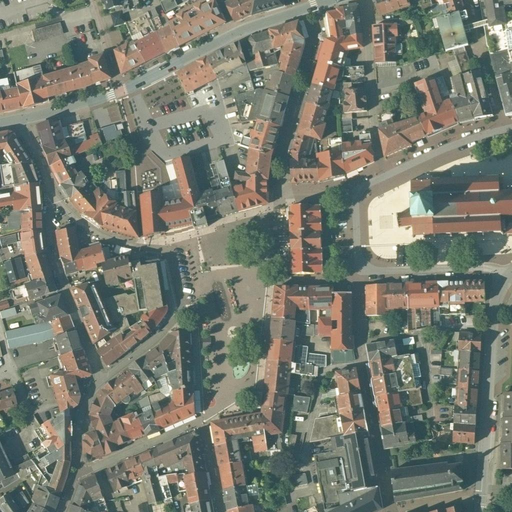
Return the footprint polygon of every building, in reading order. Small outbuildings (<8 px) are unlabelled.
[(104,0),(107,9),(115,7),(121,6),(119,0),(104,0)] [(127,0),(119,0),(121,6),(115,7),(116,12),(121,11),(122,14),(129,11),(126,3),(128,2),(127,0)] [(161,0),(167,11),(179,6),(176,0),(161,0)] [(231,0),(225,3),(234,23),(252,14),(245,0),(231,0)] [(245,0),(252,14),(253,15),(282,6),(280,0),(245,0)] [(395,0),(375,0),(381,15),(399,9),(395,0)] [(407,0),(395,0),(399,9),(409,6),(407,0)] [(459,0),(444,4),(448,17),(464,12),(460,0),(459,0)] [(511,0),(485,0),(487,8),(481,9),(483,20),(504,16),(502,6),(511,4),(511,0)] [(196,11),(184,17),(195,38),(225,23),(214,2),(201,8),(200,6),(195,8),(196,11)] [(348,8),(343,9),(347,37),(361,35),(358,6),(356,6),(355,5),(347,6),(348,8)] [(327,14),(332,39),(347,37),(343,9),(337,10),(337,12),(327,14)] [(121,11),(116,12),(110,14),(114,27),(125,24),(122,14),(121,11)] [(445,52),(452,50),(464,47),(468,46),(460,21),(467,20),(464,12),(448,17),(436,20),(445,52)] [(125,24),(133,42),(135,45),(156,34),(150,20),(147,13),(125,24)] [(178,19),(169,24),(179,46),(195,38),(184,17),(183,14),(177,17),(178,19)] [(511,14),(504,16),(483,20),(486,41),(490,56),(508,51),(511,50),(511,14)] [(403,19),(399,19),(400,26),(413,23),(410,16),(403,19)] [(158,17),(150,20),(156,34),(162,31),(160,28),(163,27),(158,17)] [(298,22),(269,31),(269,32),(273,48),(273,49),(284,45),(284,46),(279,63),(282,64),(280,72),(279,73),(293,78),(303,40),(302,39),(303,39),(298,22)] [(60,23),(31,31),(34,42),(62,34),(60,23)] [(162,31),(156,34),(165,53),(179,46),(169,24),(169,23),(163,27),(160,28),(162,31)] [(396,25),(373,26),(374,46),(394,45),(394,36),(397,36),(396,25)] [(273,48),(269,32),(251,37),(249,41),(253,55),(265,51),(273,48)] [(156,34),(135,45),(145,63),(165,53),(156,34)] [(326,40),(320,62),(339,67),(342,67),(347,50),(362,48),(361,35),(347,37),(332,39),(326,40)] [(415,38),(407,41),(409,49),(417,47),(415,38)] [(133,42),(115,52),(122,75),(145,63),(135,45),(133,42)] [(207,59),(216,79),(234,70),(245,64),(239,43),(207,59)] [(394,45),(374,46),(375,63),(395,62),(394,45)] [(269,66),(268,66),(269,71),(278,68),(273,49),(273,48),(265,51),(269,66)] [(265,51),(253,55),(258,69),(268,66),(269,66),(265,51)] [(454,55),(456,60),(467,57),(466,51),(465,52),(454,55)] [(508,51),(490,56),(496,76),(511,73),(511,72),(509,61),(510,61),(508,51)] [(424,57),(416,60),(420,70),(438,65),(435,54),(424,57)] [(90,64),(74,69),(80,89),(110,79),(103,55),(89,60),(90,64)] [(456,60),(458,66),(469,63),(468,57),(467,57),(456,60)] [(197,64),(176,74),(186,94),(213,81),(216,79),(207,59),(203,61),(198,64),(197,64)] [(320,62),(313,85),(332,90),(339,93),(339,91),(339,84),(335,83),(336,77),(364,76),(363,67),(342,67),(339,67),(320,62)] [(458,66),(462,76),(472,73),(470,62),(469,63),(458,66)] [(248,73),(245,64),(234,70),(236,74),(240,72),(242,76),(248,73)] [(12,73),(15,85),(25,82),(24,78),(36,75),(37,79),(42,78),(40,71),(36,72),(35,67),(12,73)] [(80,89),(74,69),(42,78),(46,98),(80,89)] [(472,73),(462,76),(474,119),(485,116),(489,117),(492,116),(480,71),(472,73)] [(256,90),(260,89),(263,88),(259,72),(249,75),(254,91),(256,90)] [(279,73),(280,72),(273,74),(271,83),(268,82),(266,91),(288,97),(293,78),(279,73)] [(46,98),(42,78),(37,79),(36,75),(24,78),(25,82),(15,85),(16,90),(20,109),(47,102),(46,98)] [(511,84),(509,85),(507,75),(496,77),(506,115),(511,114),(511,84)] [(453,90),(447,92),(458,124),(474,119),(462,76),(452,78),(454,88),(456,89),(455,91),(453,90)] [(442,77),(425,82),(441,130),(458,124),(447,92),(442,77)] [(0,80),(0,92),(11,90),(8,79),(0,80)] [(425,114),(418,117),(426,137),(441,130),(425,82),(415,85),(421,102),(425,114)] [(313,85),(307,105),(327,110),(332,90),(313,85)] [(406,87),(391,92),(395,101),(410,96),(408,89),(406,87)] [(365,88),(351,89),(344,89),(344,91),(345,101),(342,101),(343,113),(351,112),(367,111),(365,88)] [(260,89),(256,90),(247,122),(256,120),(266,91),(260,89)] [(20,109),(16,90),(11,90),(0,92),(0,104),(2,113),(20,109)] [(254,91),(233,96),(240,123),(247,122),(256,90),(254,91)] [(288,97),(266,91),(256,120),(258,121),(279,127),(288,97)] [(381,102),(385,115),(389,113),(389,114),(393,112),(392,100),(381,102)] [(414,104),(418,117),(425,114),(421,102),(414,104)] [(307,105),(298,134),(309,137),(320,140),(325,125),(323,124),(327,110),(307,105)] [(351,112),(343,113),(339,113),(339,120),(351,120),(351,112)] [(380,116),(381,122),(391,119),(389,114),(389,113),(385,115),(380,116)] [(381,122),(378,123),(378,130),(384,158),(411,146),(410,144),(426,137),(418,117),(394,125),(391,119),(381,122)] [(42,147),(63,141),(59,126),(57,120),(35,126),(42,147)] [(351,120),(339,120),(340,132),(352,132),(351,120)] [(279,127),(258,121),(255,132),(252,131),(251,132),(244,131),(240,146),(250,149),(270,156),(279,127)] [(121,122),(102,128),(106,141),(125,135),(121,122)] [(59,126),(63,141),(84,134),(81,124),(63,129),(59,126)] [(359,142),(342,145),(342,152),(345,175),(373,162),(369,132),(359,133),(359,142)] [(7,133),(0,133),(0,149),(3,149),(6,154),(7,155),(20,147),(12,134),(7,133)] [(292,156),(292,161),(304,160),(304,156),(309,137),(298,134),(292,156)] [(89,139),(90,140),(91,140),(94,148),(100,145),(96,136),(89,139)] [(328,146),(331,146),(342,145),(341,138),(328,139),(328,146)] [(90,140),(79,145),(82,153),(94,148),(91,140),(90,140)] [(42,147),(48,166),(67,159),(69,158),(66,150),(63,141),(42,147)] [(69,158),(73,156),(82,153),(79,145),(66,150),(69,158)] [(331,146),(331,153),(342,152),(342,145),(331,146)] [(7,155),(6,154),(4,156),(8,163),(12,163),(13,166),(30,163),(20,147),(7,155)] [(219,148),(206,152),(210,169),(211,169),(214,177),(215,181),(217,180),(219,180),(222,191),(231,189),(228,178),(219,148)] [(270,156),(250,149),(246,175),(237,174),(237,176),(249,177),(267,180),(270,156)] [(317,155),(317,160),(319,181),(319,183),(345,176),(345,175),(342,152),(331,153),(317,155)] [(201,155),(194,157),(198,169),(205,167),(201,155)] [(69,158),(67,159),(70,165),(76,162),(73,156),(69,158)] [(184,226),(206,221),(198,195),(199,195),(189,157),(172,162),(172,163),(168,164),(166,167),(167,172),(166,175),(168,185),(171,187),(173,186),(174,190),(173,192),(174,196),(174,199),(178,201),(181,200),(182,205),(179,206),(177,210),(181,225),(182,226),(184,226)] [(67,159),(48,166),(59,186),(75,175),(70,165),(67,159)] [(292,161),(290,161),(291,182),(319,181),(317,160),(304,160),(292,161)] [(12,163),(8,163),(0,164),(0,172),(3,187),(13,185),(14,194),(37,190),(30,163),(13,166),(12,163)] [(115,180),(116,188),(126,187),(125,171),(115,172),(115,180)] [(59,186),(68,199),(87,184),(80,172),(75,175),(59,186)] [(236,181),(238,187),(248,184),(249,177),(237,176),(236,181)] [(411,183),(412,213),(413,226),(413,229),(413,235),(411,237),(413,239),(415,237),(422,236),(423,239),(425,239),(425,236),(433,236),(433,239),(436,239),(436,236),(450,235),(450,239),(452,239),(452,235),(466,235),(466,238),(468,238),(468,234),(482,234),(482,237),(484,237),(484,234),(499,233),(502,235),(503,234),(511,234),(511,233),(511,189),(510,190),(511,193),(503,193),(502,180),(498,180),(501,177),(499,176),(497,178),(481,179),(481,176),(479,176),(479,179),(466,180),(466,176),(463,176),(463,180),(450,180),(450,177),(448,177),(448,181),(433,181),(433,178),(431,178),(431,181),(423,182),(423,179),(421,179),(421,182),(413,182),(410,180),(409,182),(411,183)] [(208,179),(212,191),(220,189),(217,180),(215,181),(214,177),(208,179)] [(238,187),(231,189),(237,212),(267,204),(267,180),(249,177),(248,184),(238,187)] [(116,188),(115,180),(108,181),(109,191),(116,192),(116,188)] [(212,191),(213,194),(222,191),(219,180),(217,180),(220,189),(212,191)] [(102,196),(103,190),(104,184),(101,184),(101,187),(97,189),(91,181),(87,184),(68,199),(81,215),(102,196)] [(222,191),(213,194),(220,217),(237,212),(231,189),(222,191)] [(39,211),(37,190),(14,194),(0,195),(0,213),(6,212),(7,212),(20,212),(27,211),(39,211)] [(103,190),(102,196),(114,203),(117,200),(116,193),(116,192),(109,191),(103,190)] [(212,191),(199,195),(198,195),(206,221),(220,217),(213,194),(212,191)] [(161,193),(165,230),(173,229),(173,228),(175,228),(178,226),(172,211),(169,209),(168,204),(170,200),(169,197),(168,194),(165,192),(161,193)] [(117,200),(114,203),(115,204),(113,206),(132,212),(130,193),(127,193),(126,193),(116,193),(117,200)] [(161,193),(140,195),(144,238),(165,236),(165,230),(161,193)] [(100,227),(113,206),(115,204),(114,203),(102,196),(81,215),(100,227)] [(174,196),(169,197),(170,200),(168,204),(169,209),(172,211),(178,226),(181,225),(177,210),(179,206),(182,205),(181,200),(178,201),(174,199),(174,196)] [(132,212),(113,206),(100,227),(136,238),(132,212)] [(288,207),(286,209),(286,218),(290,221),(290,233),(320,232),(321,232),(320,207),(310,207),(309,206),(288,207)] [(20,212),(7,212),(7,225),(0,225),(0,226),(2,235),(18,230),(18,226),(28,226),(28,233),(39,232),(39,211),(27,211),(27,215),(20,215),(20,212)] [(413,226),(412,213),(396,215),(398,228),(400,228),(413,226)] [(72,229),(54,232),(59,255),(60,258),(74,253),(78,252),(77,251),(72,229)] [(39,232),(28,233),(21,233),(21,241),(20,241),(20,242),(21,252),(31,251),(42,248),(39,232)] [(320,232),(290,233),(290,251),(320,250),(320,232)] [(21,241),(21,233),(0,237),(0,243),(1,246),(20,242),(20,241),(21,241)] [(101,245),(77,251),(78,252),(74,253),(60,258),(65,275),(83,269),(84,272),(97,268),(96,265),(101,264),(105,263),(101,247),(101,245)] [(320,250),(290,251),(291,275),(314,274),(314,273),(322,273),(322,250),(320,250)] [(24,258),(32,282),(50,276),(51,276),(43,253),(24,258)] [(105,263),(101,264),(107,285),(115,283),(115,285),(124,283),(123,281),(132,278),(128,258),(127,256),(105,263)] [(137,257),(128,258),(132,278),(133,280),(134,280),(135,290),(162,286),(159,263),(157,262),(140,265),(140,259),(137,257)] [(19,259),(4,263),(9,283),(24,279),(19,259)] [(50,276),(32,282),(11,290),(13,298),(25,294),(28,301),(55,292),(50,276)] [(93,282),(70,289),(97,352),(107,344),(103,339),(112,333),(114,331),(101,300),(93,282)] [(484,282),(463,283),(464,302),(464,303),(484,302),(484,282)] [(437,283),(405,284),(406,308),(406,318),(407,318),(427,317),(427,309),(430,309),(436,309),(436,307),(438,307),(438,303),(437,283)] [(463,283),(437,283),(438,303),(464,302),(463,283)] [(405,284),(387,285),(387,303),(391,303),(391,309),(406,308),(405,284)] [(387,285),(366,286),(365,316),(387,316),(387,313),(391,312),(391,309),(391,303),(387,303),(387,285)] [(126,294),(101,300),(114,331),(112,333),(115,338),(121,334),(130,329),(125,315),(141,311),(147,310),(148,313),(162,308),(166,307),(167,307),(167,305),(165,305),(162,286),(135,290),(136,294),(128,296),(126,294)] [(272,318),(293,322),(294,310),(310,310),(309,289),(297,289),(297,288),(275,287),(272,318)] [(309,289),(310,310),(332,310),(333,295),(333,288),(308,288),(309,289)] [(333,295),(332,310),(332,320),(331,336),(331,350),(352,350),(351,294),(333,295)] [(36,317),(38,324),(48,321),(65,315),(58,296),(36,304),(39,313),(40,316),(36,317)] [(7,302),(0,304),(0,311),(9,308),(7,302)] [(464,314),(464,303),(464,302),(438,303),(438,307),(439,315),(464,314)] [(39,313),(36,304),(28,307),(31,317),(35,316),(34,314),(39,313)] [(166,312),(166,307),(162,308),(148,313),(143,316),(142,321),(146,324),(151,332),(166,312)] [(439,315),(438,307),(436,307),(436,309),(430,309),(431,327),(439,326),(439,315)] [(430,309),(427,309),(427,317),(407,318),(407,320),(407,330),(407,332),(425,329),(431,328),(431,327),(430,309)] [(310,325),(310,310),(294,310),(293,322),(295,322),(303,323),(310,325)] [(48,321),(54,337),(73,331),(67,315),(65,315),(48,321)] [(272,318),(269,340),(292,342),(293,337),(298,337),(298,334),(300,334),(300,329),(294,329),(295,322),(293,322),(272,318)] [(331,336),(332,320),(319,319),(319,336),(331,336)] [(44,341),(53,338),(53,337),(54,337),(48,321),(38,324),(4,332),(8,349),(44,341)] [(115,338),(126,352),(151,332),(146,324),(142,321),(134,326),(134,325),(130,329),(132,331),(125,337),(121,334),(115,338)] [(313,325),(310,325),(303,323),(302,335),(313,336),(313,325)] [(57,351),(59,356),(80,349),(73,331),(54,337),(53,337),(53,338),(55,342),(52,343),(55,352),(57,351)] [(170,334),(160,345),(165,360),(176,358),(177,370),(191,366),(189,332),(170,334)] [(480,335),(454,333),(454,337),(459,338),(458,351),(460,351),(479,352),(480,335)] [(126,352),(115,338),(107,344),(97,352),(96,352),(107,367),(126,352)] [(269,340),(267,362),(290,364),(293,364),(295,346),(292,346),(292,342),(269,340)] [(394,341),(366,346),(369,362),(370,362),(396,357),(396,352),(398,351),(397,345),(394,345),(394,341)] [(150,375),(153,380),(164,375),(169,373),(165,360),(160,345),(143,357),(153,373),(150,375)] [(307,347),(295,346),(293,364),(301,365),(305,365),(306,354),(307,347)] [(58,356),(63,372),(66,382),(83,377),(90,375),(80,349),(59,356),(58,356)] [(479,352),(460,351),(459,370),(478,371),(479,352)] [(306,354),(305,365),(313,366),(317,367),(325,367),(325,357),(306,354)] [(417,354),(400,357),(401,364),(392,365),(393,374),(396,374),(413,370),(419,369),(418,365),(420,365),(417,354)] [(129,368),(144,390),(146,389),(148,393),(158,389),(153,380),(150,375),(153,373),(143,357),(129,368)] [(396,357),(370,362),(373,378),(393,374),(392,365),(401,364),(400,357),(396,357)] [(290,364),(267,362),(264,392),(286,395),(287,395),(288,385),(289,373),(290,364)] [(290,364),(289,373),(300,374),(301,365),(293,364),(290,364)] [(301,365),(300,374),(312,375),(313,366),(305,365),(301,365)] [(177,370),(169,373),(164,375),(170,393),(192,386),(193,386),(191,366),(177,370)] [(129,368),(101,390),(113,407),(121,401),(122,403),(124,404),(126,404),(129,404),(144,394),(145,393),(145,391),(144,390),(129,368)] [(340,397),(360,393),(356,369),(336,373),(340,397)] [(396,374),(399,393),(417,390),(413,370),(396,374)] [(478,371),(459,370),(458,388),(477,389),(478,371)] [(63,372),(46,378),(48,387),(52,386),(60,414),(71,407),(75,404),(83,377),(66,382),(63,372)] [(393,374),(373,378),(376,397),(397,393),(399,393),(396,374),(393,374)] [(192,394),(192,386),(170,393),(170,404),(174,403),(182,420),(195,415),(193,394),(192,394)] [(477,389),(458,388),(457,406),(475,407),(477,389)] [(0,392),(0,410),(15,405),(10,389),(0,392)] [(400,401),(400,403),(421,400),(419,389),(417,390),(399,393),(397,393),(399,401),(400,401)] [(113,407),(101,390),(89,416),(95,431),(86,435),(86,440),(82,441),(83,458),(83,461),(85,463),(87,464),(90,462),(105,456),(103,452),(131,440),(122,419),(119,420),(112,411),(113,407)] [(286,395),(264,392),(261,414),(264,436),(274,434),(281,433),(286,395)] [(340,397),(337,397),(339,411),(337,411),(338,415),(363,411),(360,393),(340,397)] [(397,393),(376,397),(379,413),(401,409),(400,403),(400,401),(399,401),(397,393)] [(511,393),(504,393),(504,413),(502,413),(502,435),(511,435),(511,393)] [(138,417),(146,436),(158,430),(152,412),(147,396),(133,405),(133,406),(139,403),(143,412),(144,414),(141,416),(138,417)] [(310,398),(294,396),(292,411),(307,413),(310,398)] [(421,400),(400,403),(401,409),(406,408),(422,405),(421,400)] [(139,403),(133,406),(137,413),(140,412),(140,413),(143,412),(139,403)] [(170,404),(152,412),(158,430),(182,420),(174,403),(170,404)] [(475,407),(457,406),(453,406),(452,424),(474,425),(475,407)] [(71,407),(60,414),(40,426),(51,443),(47,446),(46,443),(44,445),(32,453),(34,457),(37,461),(43,458),(43,457),(68,442),(70,437),(69,420),(71,407)] [(408,417),(406,408),(379,413),(382,428),(403,424),(402,418),(408,417)] [(363,411),(338,415),(314,419),(309,443),(344,436),(368,432),(363,411)] [(264,436),(261,414),(218,422),(219,425),(212,426),(215,444),(252,437),(255,453),(267,451),(264,436)] [(133,415),(122,419),(131,440),(132,442),(146,436),(138,417),(134,418),(133,415)] [(411,423),(405,424),(407,435),(414,434),(412,423),(411,423)] [(403,424),(382,428),(385,448),(416,443),(414,434),(407,435),(405,424),(403,424)] [(474,425),(452,424),(449,424),(449,429),(452,430),(451,442),(473,444),(474,425)] [(51,443),(40,426),(33,430),(38,439),(40,438),(44,445),(46,443),(47,446),(51,443)] [(375,489),(378,488),(368,432),(344,436),(346,450),(349,467),(351,480),(354,492),(375,489)] [(193,433),(178,440),(178,441),(151,452),(155,463),(159,477),(159,478),(166,477),(176,475),(188,473),(189,474),(190,474),(190,475),(205,473),(198,435),(193,433)] [(264,436),(267,451),(276,450),(274,434),(264,436)] [(297,437),(289,435),(288,448),(294,449),(297,437)] [(511,435),(502,435),(502,438),(500,438),(500,470),(511,469),(511,435)] [(37,461),(34,457),(29,460),(36,470),(40,475),(41,476),(45,475),(46,473),(43,468),(46,466),(47,468),(49,467),(48,465),(55,460),(56,460),(56,462),(68,462),(68,442),(43,457),(43,458),(37,461)] [(237,442),(215,446),(219,467),(241,463),(240,453),(237,442)] [(0,481),(13,475),(0,448),(0,481)] [(349,467),(346,450),(313,456),(316,473),(349,467)] [(155,463),(151,452),(138,457),(144,474),(141,476),(143,481),(156,477),(159,477),(155,463)] [(249,452),(240,453),(241,463),(251,462),(249,452)] [(144,474),(138,457),(122,464),(129,486),(143,481),(141,476),(144,474)] [(36,470),(29,460),(12,468),(18,478),(36,470)] [(245,486),(241,463),(219,467),(223,490),(245,486)] [(122,464),(106,471),(114,493),(129,486),(122,464)] [(444,464),(390,471),(395,502),(461,493),(457,467),(445,469),(444,464)] [(45,475),(41,476),(48,484),(46,490),(58,494),(66,471),(67,467),(56,467),(55,469),(53,470),(51,476),(46,473),(45,475)] [(176,475),(177,482),(179,493),(186,491),(189,504),(209,500),(205,473),(190,475),(190,474),(189,474),(188,473),(176,475)] [(304,474),(297,475),(299,486),(307,484),(304,474)] [(41,476),(40,475),(31,500),(33,503),(45,511),(51,511),(58,494),(46,490),(48,484),(41,476)] [(166,477),(168,484),(177,482),(176,475),(166,477)] [(297,475),(290,477),(293,488),(299,486),(297,475)] [(105,504),(95,476),(80,482),(74,499),(82,502),(81,504),(90,508),(94,506),(95,508),(105,504)] [(156,477),(143,481),(149,504),(163,501),(159,486),(156,477)] [(156,477),(159,486),(168,484),(166,477),(159,478),(159,477),(156,477)] [(351,480),(319,487),(324,511),(353,511),(352,503),(356,502),(357,504),(366,499),(366,497),(375,494),(375,489),(354,492),(351,480)] [(245,486),(223,490),(227,511),(228,511),(251,506),(261,504),(261,495),(263,495),(262,488),(260,488),(260,483),(245,486)] [(172,498),(168,484),(159,486),(163,501),(172,498)] [(352,503),(353,511),(358,511),(358,507),(375,499),(377,501),(378,503),(378,488),(375,489),(375,494),(366,497),(366,499),(357,504),(356,502),(352,503)] [(15,489),(6,495),(9,500),(18,494),(15,489)] [(282,492),(270,495),(273,507),(285,504),(282,492)] [(0,511),(12,511),(27,503),(20,493),(18,494),(9,500),(6,495),(6,494),(0,497),(1,498),(0,498),(0,511)] [(375,499),(358,507),(358,511),(367,511),(376,507),(378,505),(378,503),(377,501),(375,499)] [(211,511),(209,500),(189,504),(181,505),(182,511),(211,511)] [(45,511),(33,503),(26,511),(45,511)]
